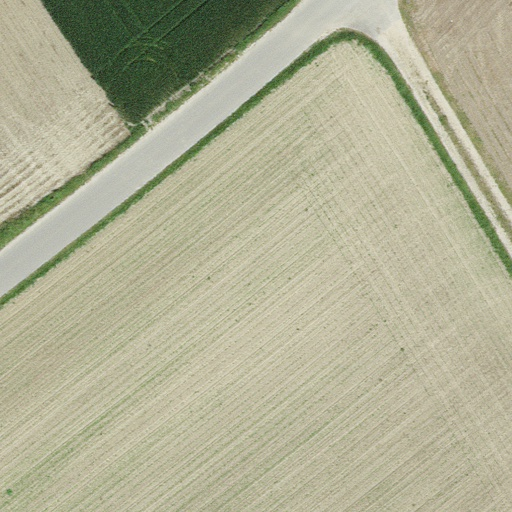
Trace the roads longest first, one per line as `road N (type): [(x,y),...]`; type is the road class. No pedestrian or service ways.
road 1 (unclassified): [(0,275),(332,0)]
road 2 (track): [(363,0),(511,234)]
